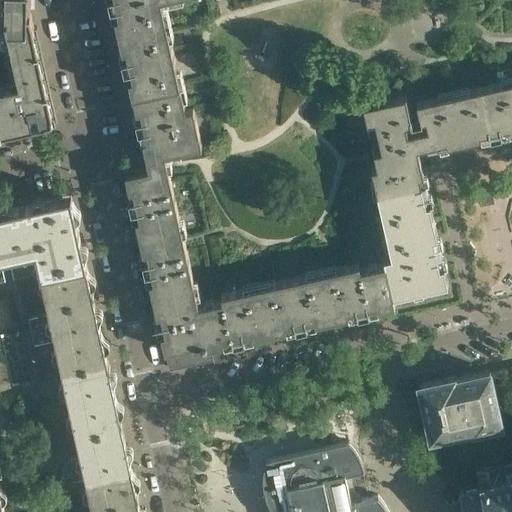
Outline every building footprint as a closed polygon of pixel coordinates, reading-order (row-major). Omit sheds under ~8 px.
[(6,0),(6,27),(6,52),(11,77),(22,126),(54,119),(30,11),(28,12),(28,0),(6,0)] [(111,0),(119,32),(167,21),(161,0),(111,0)] [(180,84),(173,48),(167,21),(119,32),(133,94),(180,84)] [(0,130),(22,126),(11,77),(0,79),(0,130)] [(511,130),(511,80),(454,93),(465,141),(511,130)] [(181,226),(165,153),(202,145),(193,107),(186,108),(180,84),(133,94),(149,167),(125,173),(139,236),(181,226)] [(465,141),(454,93),(408,103),(406,95),(363,104),(370,132),(377,130),(379,139),(372,141),(377,166),(420,156),(417,147),(426,145),(427,149),(465,141)] [(434,220),(420,156),(377,166),(372,167),(386,231),(434,220)] [(497,200),(493,185),(479,189),(482,203),(497,200)] [(86,265),(76,219),(71,196),(21,207),(22,211),(35,273),(40,272),(41,275),(86,265)] [(35,273),(22,211),(21,207),(0,211),(0,280),(6,279),(1,259),(9,257),(14,277),(35,273)] [(448,283),(434,220),(386,231),(392,256),(384,257),(385,263),(386,263),(393,296),(448,283)] [(195,288),(184,235),(181,226),(139,236),(153,298),(195,288)] [(386,263),(385,263),(360,269),(359,263),(321,271),(332,319),(395,305),(393,296),(386,263)] [(101,329),(93,295),(94,294),(94,293),(93,290),(91,287),(86,265),(41,275),(49,312),(28,316),(34,343),(55,339),(101,329)] [(332,319),(321,271),(259,285),(270,333),(332,319)] [(270,333),(259,285),(222,294),(223,299),(199,305),(210,355),(212,354),(219,353),(217,345),(270,333)] [(210,355),(199,305),(195,288),(153,298),(169,370),(214,360),(212,354),(210,355)] [(110,367),(110,363),(108,361),(101,329),(55,339),(69,402),(115,392),(110,370),(110,367)] [(511,511),(511,460),(500,463),(500,461),(485,464),(477,429),(502,424),(490,370),(455,378),(454,376),(420,384),(432,437),(469,428),(478,466),(476,466),(480,483),(460,487),(462,498),(446,502),(448,511),(511,511)] [(141,511),(126,444),(121,423),(122,423),(122,420),(121,417),(119,414),(115,392),(69,402),(80,454),(71,456),(62,470),(65,482),(85,477),(93,511),(141,511)] [(383,500),(378,494),(351,500),(346,474),(365,470),(363,462),(359,454),(354,446),(349,440),(324,446),(325,446),(306,451),(291,454),(291,453),(266,459),(264,467),(263,476),(264,484),(266,495),(270,505),(274,511),(389,511),(387,508),(383,500)]
